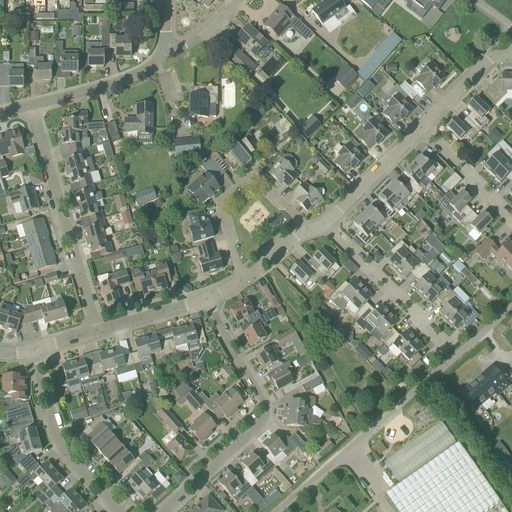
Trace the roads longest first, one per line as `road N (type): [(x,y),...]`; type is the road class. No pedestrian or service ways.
road 1 (unclassified): [(275,511),(511,306)]
road 2 (residential): [(168,511),(265,416),(209,300)]
road 3 (residential): [(94,329),(30,105)]
road 4 (residential): [(242,283),(218,204),(253,175),(311,232)]
road 5 (residential): [(23,351),(45,431),(114,511)]
road 6 (residential): [(444,352),(322,225)]
road 7 (unclassified): [(30,105),(131,76),(167,51)]
road 8 (residential): [(322,225),(426,130)]
road 9 (residential): [(511,216),(426,130)]
